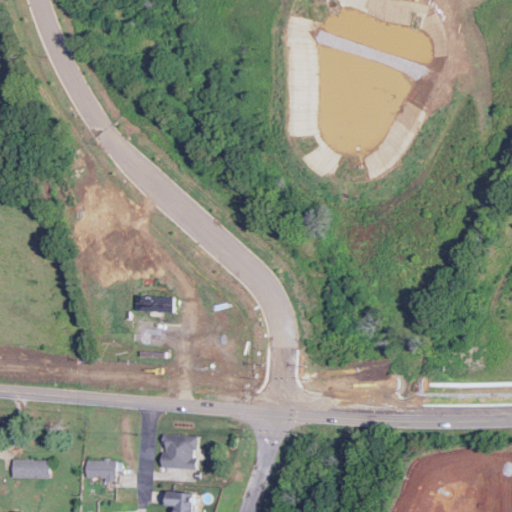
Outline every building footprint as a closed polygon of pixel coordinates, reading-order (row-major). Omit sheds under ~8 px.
[(138,309),(176,311),(177,295),(138,294),(138,309)] [(200,435),(166,434),(165,467),(197,468),(198,448),(200,448),(200,435)] [(53,477),(53,458),(15,458),(15,476),(53,477)] [(88,459),(89,477),(107,476),(108,481),(119,480),(119,458),(88,459)] [(174,511),(197,511),(198,491),(170,491),(169,505),(174,505),(174,511)]
